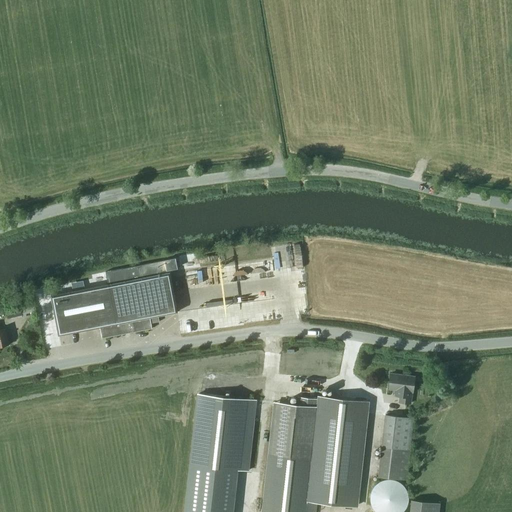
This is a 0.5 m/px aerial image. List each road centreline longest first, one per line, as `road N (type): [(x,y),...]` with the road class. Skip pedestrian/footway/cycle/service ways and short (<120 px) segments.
road 1 (tertiary): [(0,229),(134,193),(324,171),(511,207)]
road 2 (unclassified): [(0,375),(278,330),(427,346),(511,341)]
